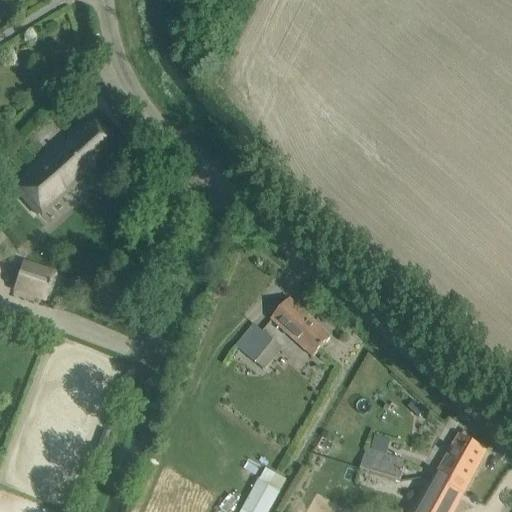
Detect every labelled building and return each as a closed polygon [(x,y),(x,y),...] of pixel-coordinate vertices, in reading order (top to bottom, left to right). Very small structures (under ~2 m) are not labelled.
[(38,222),(116,147),(118,148),(119,147),(90,117),(10,194),(38,222)] [(172,249),(186,228),(169,216),(155,237),(172,249)] [(38,279),(7,286),(12,310),(43,303),(38,279)] [(331,337),(289,299),(271,320),(313,358),(331,337)] [(253,324),(235,348),(255,364),(274,341),(253,324)] [(436,477),(464,495),(486,453),(459,436),(436,477)] [(365,449),(360,469),(400,481),(406,461),(365,449)] [(454,511),(464,495),(436,477),(416,511),(454,511)] [(258,481),(242,510),(246,511),(268,511),(279,492),(258,481)]
